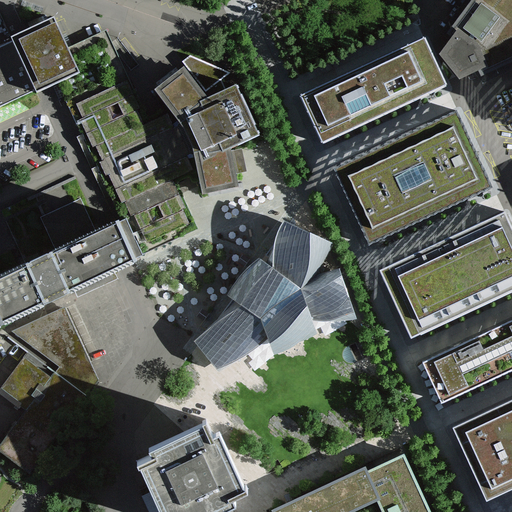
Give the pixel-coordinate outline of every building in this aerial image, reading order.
[(451,35),(456,39),(444,55),(453,66),(460,76),(479,67),(481,73),(482,74),(483,73),(495,68),(496,67),(508,61),(509,62),(509,61),(511,59),(511,0),(476,0),(468,11),(467,11),(468,11),(459,22),(459,23),(451,34),(450,34),(451,35)] [(66,101),(126,74),(106,31),(67,49),(53,19),(45,23),(43,17),(37,20),(39,26),(34,29),(24,33),(11,39),(12,41),(35,92),(37,95),(46,90),(52,87),(54,92),(60,89),(66,101)] [(425,38),(302,96),(324,144),(447,86),(425,38)] [(0,108),(35,92),(12,41),(0,46),(0,108)] [(229,151),(259,136),(236,86),(226,91),(221,81),(230,74),(190,57),(182,63),(189,71),(185,74),(183,72),(157,92),(177,118),(174,120),(170,121),(166,112),(148,120),(176,183),(190,176),(193,182),(196,181),(199,188),(203,187),(204,193),(236,186),(232,165),(229,151)] [(197,233),(195,230),(198,229),(195,223),(192,217),(176,183),(148,120),(126,74),(66,101),(122,222),(138,257),(168,243),(170,248),(172,250),(175,251),(182,247),(183,245),(183,242),(181,240),(178,239),(188,234),(190,237),(197,233)] [(457,111),(334,169),(351,207),(370,245),(493,188),(457,111)] [(0,267),(45,246),(25,200),(0,211),(0,267)] [(511,225),(506,212),(380,270),(396,305),(412,338),(511,291),(511,225)] [(0,323),(1,324),(4,323),(3,320),(43,302),(44,305),(70,292),(69,290),(75,287),(112,270),(122,265),(133,260),(134,263),(137,261),(136,258),(138,257),(122,222),(120,223),(119,220),(115,222),(116,224),(106,229),(95,234),(58,251),(52,254),(51,252),(25,264),(26,266),(0,277),(0,323)] [(236,302),(194,341),(220,373),(234,363),(252,352),(268,339),(275,355),(288,350),(299,343),(310,339),(318,334),(313,322),(336,322),(357,319),(353,307),(340,269),(324,273),(325,271),(325,268),(324,267),(323,265),(334,244),(285,221),(278,231),(276,237),(275,245),(266,263),(259,258),(247,269),(236,282),(227,295),(236,302)] [(56,373),(86,396),(98,380),(65,309),(14,332),(60,367),(56,373)] [(511,320),(424,362),(437,390),(443,402),(511,369),(511,320)] [(28,410),(0,447),(0,449),(30,471),(37,462),(49,445),(86,396),(56,373),(28,353),(3,387),(24,403),(22,406),(28,410)] [(511,398),(453,426),(465,450),(488,500),(511,488),(511,398)] [(213,433),(206,419),(203,421),(203,422),(167,439),(149,447),(152,453),(137,460),(139,471),(141,471),(159,511),(230,511),(236,509),(233,501),(251,495),(246,484),(245,485),(233,459),(219,431),(213,433)] [(365,466),(271,509),(272,511),(431,511),(403,454),(368,470),(365,466)]
